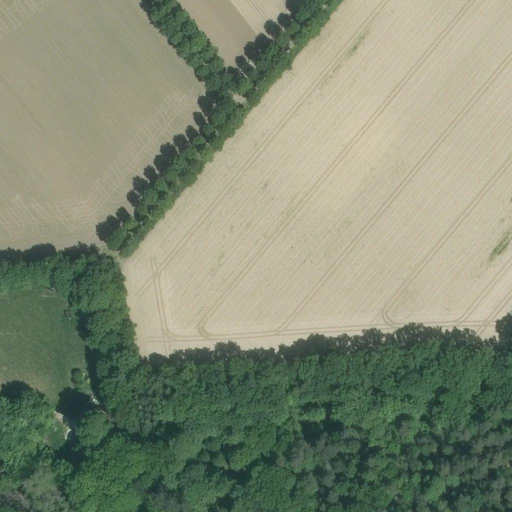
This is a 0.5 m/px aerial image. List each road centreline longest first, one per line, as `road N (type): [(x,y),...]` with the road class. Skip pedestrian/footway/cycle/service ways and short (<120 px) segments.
road 1 (track): [(511,399),(241,429),(140,452)]
road 2 (track): [(112,257),(329,0)]
road 3 (track): [(140,452),(90,438),(39,405),(0,393)]
road 4 (track): [(242,107),(158,0)]
road 5 (track): [(140,452),(260,511)]
